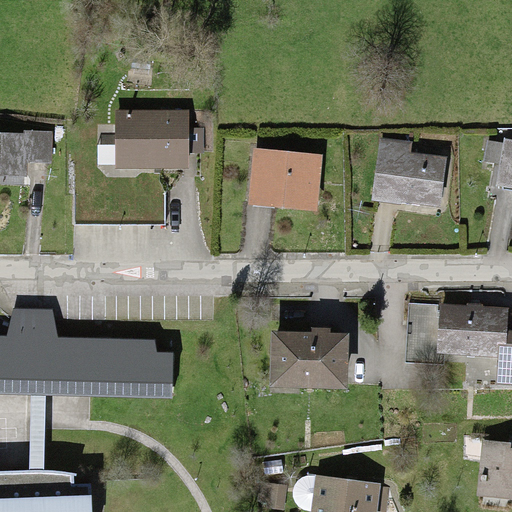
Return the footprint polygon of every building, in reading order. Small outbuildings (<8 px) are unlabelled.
[(116,115),(115,171),(188,172),(189,116),(116,115)] [(45,136),(0,133),(0,176),(43,178),(45,136)] [(511,143),(504,142),(495,193),(511,196),(511,143)] [(449,161),(380,147),(370,199),(439,213),(449,161)] [(322,158),(254,151),(248,203),(317,210),(322,158)] [(207,199),(184,199),(184,238),(207,239),(207,199)] [(505,309),(439,304),(436,353),(498,357),(496,384),(511,384),(511,330),(504,330),(505,309)] [(0,335),(0,388),(31,389),(47,389),(169,390),(169,337),(52,336),(52,312),(9,311),(8,336),(0,335)] [(347,331),(269,329),(268,385),(346,386),(347,331)] [(31,389),(28,473),(44,473),(47,389),(31,389)] [(510,442),(483,439),(477,494),(511,498),(511,448),(509,448),(510,442)] [(0,511),(87,511),(86,471),(44,473),(28,473),(0,474),(0,511)] [(366,511),(370,482),(308,474),(303,511),(366,511)]
